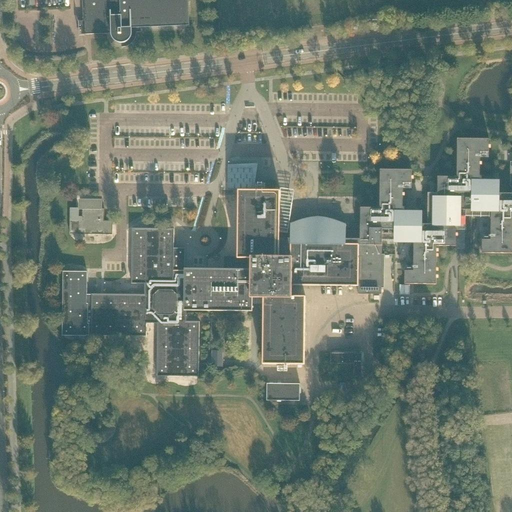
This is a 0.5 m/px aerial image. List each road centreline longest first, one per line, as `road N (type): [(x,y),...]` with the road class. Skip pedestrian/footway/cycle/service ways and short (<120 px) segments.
road 1 (tertiary): [(14,89),(511,28)]
road 2 (unclassified): [(511,313),(356,311),(337,320),(322,347)]
